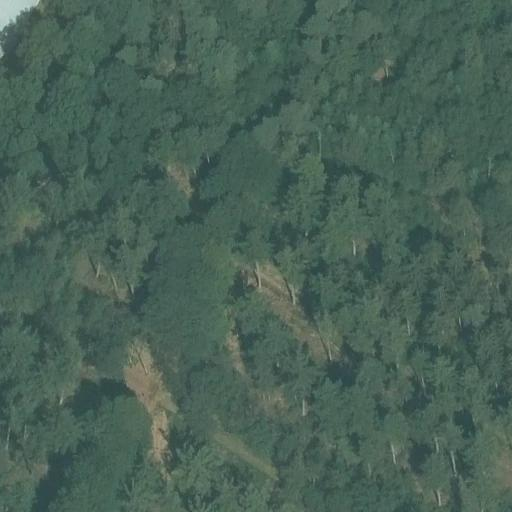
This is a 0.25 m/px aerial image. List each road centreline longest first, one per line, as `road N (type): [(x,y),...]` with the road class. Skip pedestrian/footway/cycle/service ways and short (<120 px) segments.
road 1 (track): [(511,252),(377,165),(249,154),(61,511)]
road 2 (track): [(323,511),(0,290)]
